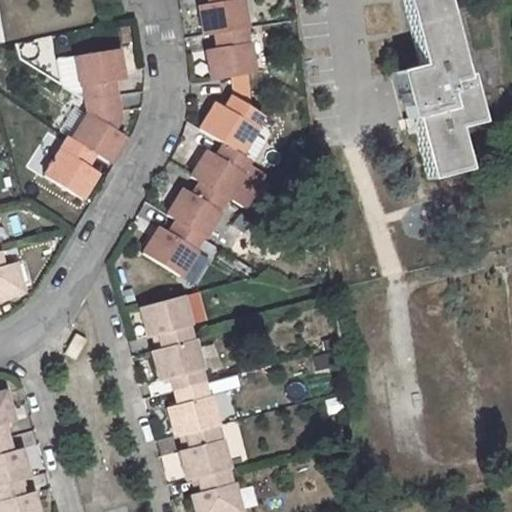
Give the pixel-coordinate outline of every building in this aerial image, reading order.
[(236,0),(206,0),(207,6),(196,8),(201,38),(212,36),(241,31),(244,31),(239,1),(237,2),(236,0)] [(467,179),(456,140),(478,134),(468,91),(461,92),(438,0),(399,0),(418,76),(397,81),(407,127),(412,126),(428,188),(467,179)] [(241,31),(212,36),(214,51),(204,53),(209,82),(251,75),(246,45),(244,45),(241,31)] [(119,50),(76,57),(81,87),(84,87),(86,101),(88,114),(72,140),(68,137),(43,175),(79,199),(96,173),(85,166),(93,154),(108,163),(124,138),(113,131),(120,121),(113,83),(124,81),(119,50)] [(84,87),(81,87),(76,57),(59,60),(63,90),(82,102),(86,101),(84,87)] [(261,118),(232,100),(224,112),(215,107),(199,132),(223,147),(240,158),(256,132),(254,131),(261,118)] [(240,158),(223,147),(215,159),(206,154),(190,180),(199,185),(225,201),(227,202),(243,177),(240,175),(249,163),(240,158)] [(225,201),(199,185),(191,198),(182,192),(166,218),(175,223),(200,239),(203,241),(219,215),(217,213),(225,201)] [(200,239),(175,223),(167,236),(158,230),(142,256),(179,279),(195,253),(193,252),(200,239)] [(0,298),(20,293),(12,264),(0,266),(0,298)] [(160,347),(191,339),(188,325),(190,324),(182,295),(139,306),(146,336),(157,332),(160,347)] [(173,390),(202,382),(199,369),(202,369),(194,339),(191,339),(160,347),(150,350),(158,379),(169,377),(173,390)] [(202,382),(173,390),(176,404),(166,407),(174,436),(185,434),(213,426),(216,425),(208,396),(206,397),(202,382)] [(1,392),(0,392),(0,438),(3,437),(0,426),(0,423),(9,421),(1,392)] [(218,441),(213,426),(185,434),(189,448),(178,451),(187,481),(197,478),(226,470),(228,470),(220,440),(218,441)] [(3,437),(0,438),(0,484),(15,480),(25,477),(17,448),(7,451),(3,437)] [(230,485),(226,470),(197,478),(201,492),(191,495),(195,511),(240,511),(232,483),(230,485)] [(15,480),(0,484),(0,511),(35,511),(30,492),(20,495),(15,480)]
